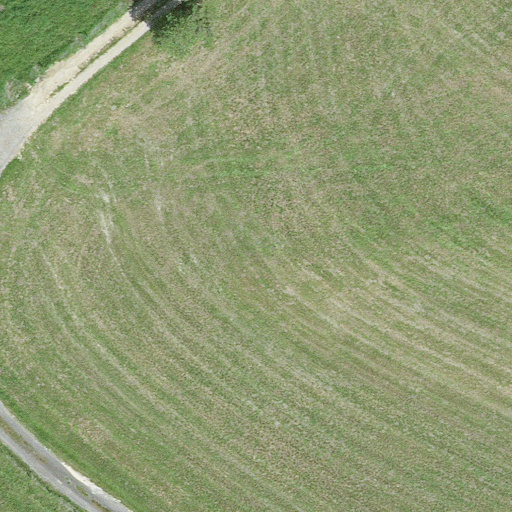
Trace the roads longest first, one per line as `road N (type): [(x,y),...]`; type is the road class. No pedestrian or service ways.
road 1 (track): [(0,134),(150,0)]
road 2 (track): [(0,417),(110,511)]
